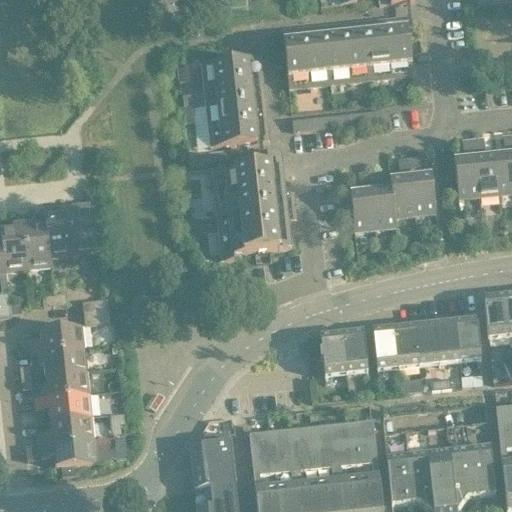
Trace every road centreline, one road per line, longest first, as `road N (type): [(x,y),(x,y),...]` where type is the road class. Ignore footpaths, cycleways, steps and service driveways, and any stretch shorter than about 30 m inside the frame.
road 1 (tertiary): [(20,510),(128,493),(153,471),(195,387),(217,365),(316,312)]
road 2 (residential): [(316,312),(303,172),(449,133)]
road 3 (tertiary): [(316,312),(511,272)]
road 4 (residential): [(20,510),(0,352)]
road 5 (residential): [(449,133),(436,0)]
